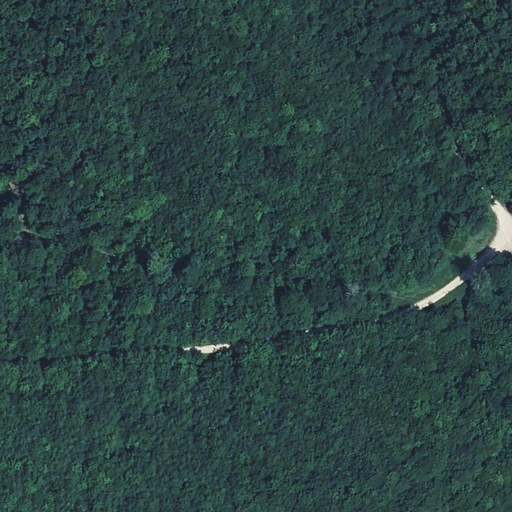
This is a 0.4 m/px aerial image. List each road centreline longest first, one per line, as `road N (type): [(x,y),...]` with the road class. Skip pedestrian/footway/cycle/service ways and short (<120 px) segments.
road 1 (track): [(0,361),(249,344),(369,325),(406,315),(511,243)]
road 2 (track): [(511,225),(473,180),(441,118),(416,0)]
